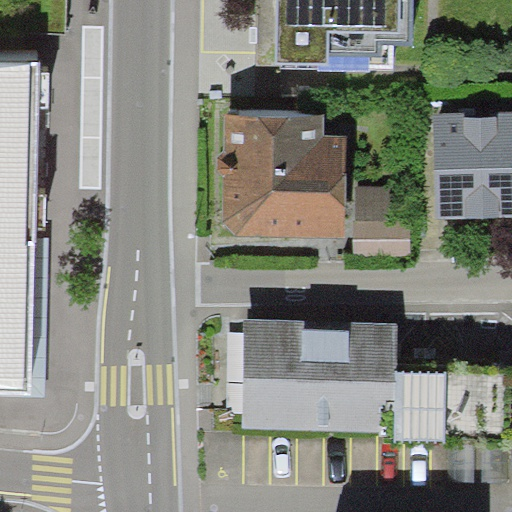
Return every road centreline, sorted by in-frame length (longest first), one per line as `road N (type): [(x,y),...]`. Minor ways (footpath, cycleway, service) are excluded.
road 1 (residential): [(136,274),(511,275)]
road 2 (tertiary): [(136,274),(143,0)]
road 3 (tertiary): [(141,482),(136,274)]
road 4 (residential): [(0,473),(141,482)]
